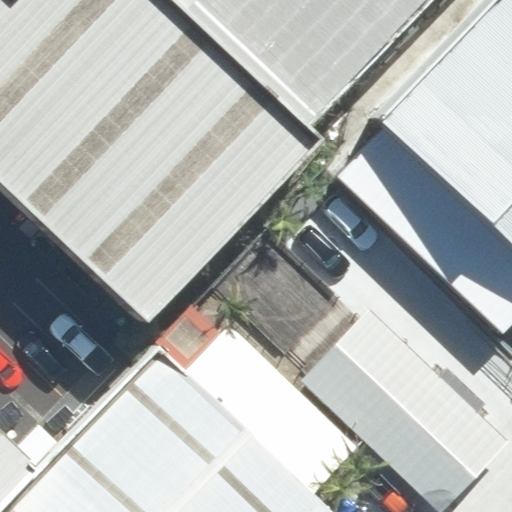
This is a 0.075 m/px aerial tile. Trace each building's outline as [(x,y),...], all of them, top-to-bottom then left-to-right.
[(0,0),(0,188),(140,316),(431,0),(20,0),(16,5),(9,0),(0,0)] [(511,0),(493,0),(375,129),(511,254),(511,0)] [(437,511),(498,448),(360,318),(295,388),(427,511),(437,511)] [(0,511),(330,511),(332,510),(154,345),(0,511)] [(0,496),(35,460),(0,427),(0,496)]
